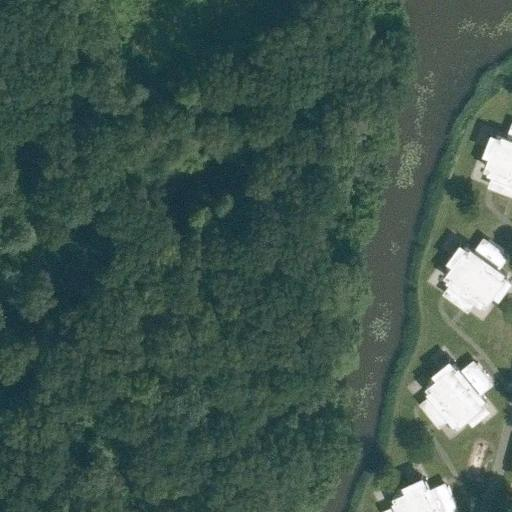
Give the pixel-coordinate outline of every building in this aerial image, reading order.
[(511,157),(511,130),(509,129),(506,136),(497,132),(491,149),(511,157)] [(502,191),(511,164),(511,157),(491,149),(484,166),(493,169),(491,176),(497,178),(493,187),(502,191)] [(511,164),(502,191),(511,194),(511,190),(511,164)] [(476,273),(496,245),(489,239),(483,247),(478,243),(474,249),(466,243),(455,258),(476,273)] [(504,250),(496,245),(476,273),(497,288),(507,274),(499,268),(503,262),(498,258),(504,250)] [(476,273),(455,258),(444,272),(452,278),(448,284),(453,288),(448,296),(455,301),(476,273)] [(497,288),(476,273),(455,301),(463,307),(468,299),(474,303),(478,297),(486,303),(497,288)] [(456,392),(484,370),(478,363),(470,369),(466,364),(461,369),(454,361),(440,372),(456,392)] [(490,377),(484,370),(456,392),(472,412),(487,401),(480,393),(486,389),(482,384),(490,377)] [(456,392),(440,372),(426,383),(432,391),(427,396),(431,401),(423,407),(429,414),(456,392)] [(472,412),(456,392),(429,414),(435,421),(443,415),(447,420),(452,416),(458,424),(472,412)] [(426,478),(409,486),(420,509),(452,494),(448,486),(439,490),(436,484),(430,487),(426,478)] [(413,511),(420,509),(409,486),(393,493),(397,502),(391,505),(393,511),(391,511),(413,511)] [(456,503),(452,494),(420,509),(421,511),(449,511),(447,507),(456,503)]
